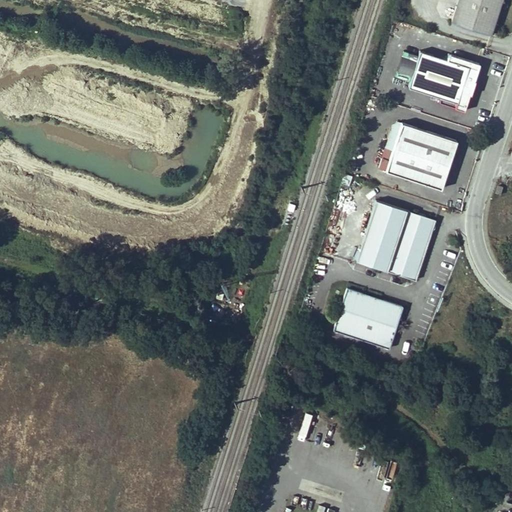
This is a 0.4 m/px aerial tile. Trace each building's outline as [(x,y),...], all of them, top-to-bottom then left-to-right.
[(458,0),(451,23),(490,36),(501,0),(458,0)] [(419,52),(408,88),(457,103),(468,66),(419,52)] [(456,139),(400,121),(384,169),(440,187),(456,139)] [(435,219),(375,199),(355,260),(414,280),(435,219)] [(400,306),(345,287),(330,328),(387,347),(400,306)]
